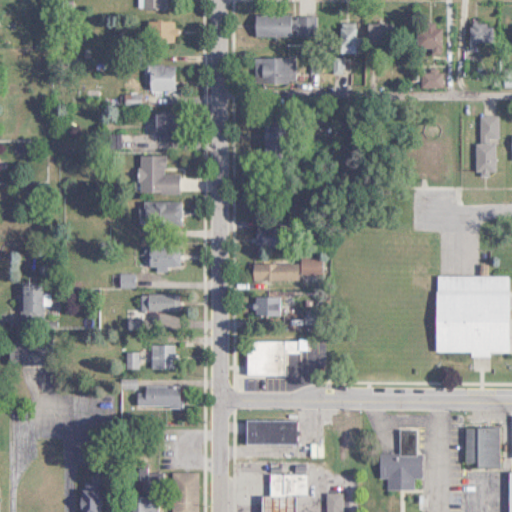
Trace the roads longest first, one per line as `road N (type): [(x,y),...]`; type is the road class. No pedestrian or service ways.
road 1 (residential): [(214,511),(213,0)]
road 2 (residential): [(216,399),(511,400)]
